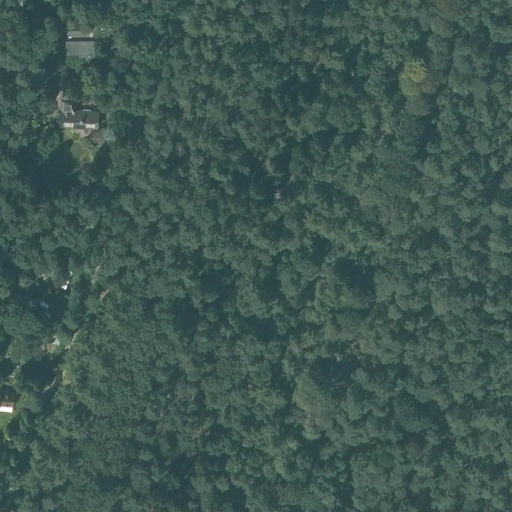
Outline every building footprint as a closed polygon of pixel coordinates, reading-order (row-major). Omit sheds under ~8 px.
[(68,22),(68,34),(89,34),(89,22),(68,22)] [(95,56),(95,40),(65,40),(65,54),(78,54),(78,56),(95,56)] [(61,107),(59,107),(59,126),(98,129),(100,110),(76,109),(76,100),(61,100),(61,107)] [(29,273),(31,267),(13,261),(11,267),(29,273)] [(0,290),(0,311),(8,312),(10,300),(18,301),(19,293),(0,290)] [(0,404),(13,406),(15,390),(0,388),(0,404)]
